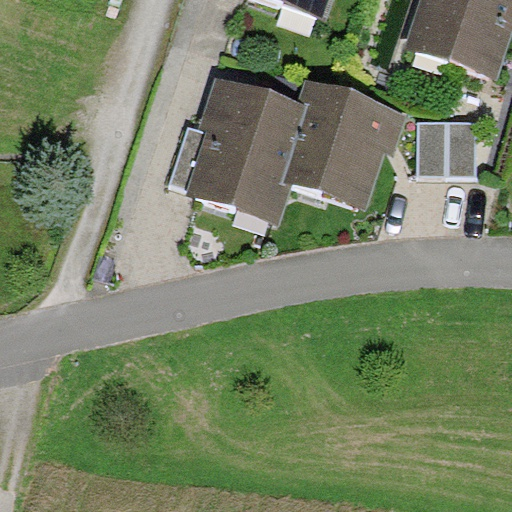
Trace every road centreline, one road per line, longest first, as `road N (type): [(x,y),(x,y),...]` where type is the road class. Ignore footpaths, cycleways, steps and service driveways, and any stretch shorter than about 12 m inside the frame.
road 1 (residential): [(511,268),(334,275),(64,333)]
road 2 (residential): [(159,0),(63,300),(64,333)]
